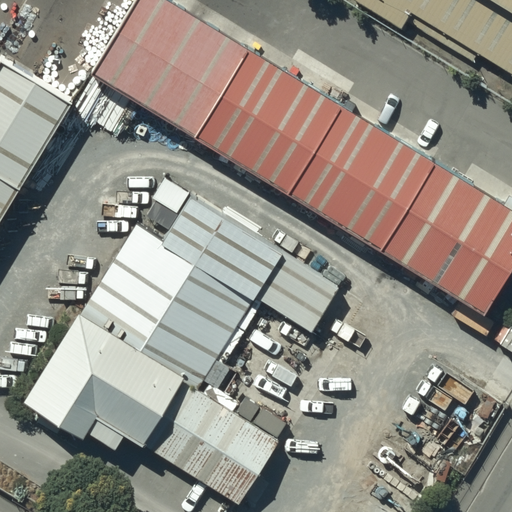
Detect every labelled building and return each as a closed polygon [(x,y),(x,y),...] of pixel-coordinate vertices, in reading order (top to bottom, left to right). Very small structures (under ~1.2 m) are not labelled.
[(511,220),(511,201),(193,0),(100,0),(76,38),(470,286),(511,220)] [(511,0),(435,0),(511,48),(511,0)] [(0,177),(61,82),(0,43),(0,177)] [(336,267),(180,169),(93,304),(188,364),(245,274),(307,313),(336,267)] [(270,415),(63,285),(9,370),(101,428),(113,408),(228,480),(270,415)]
